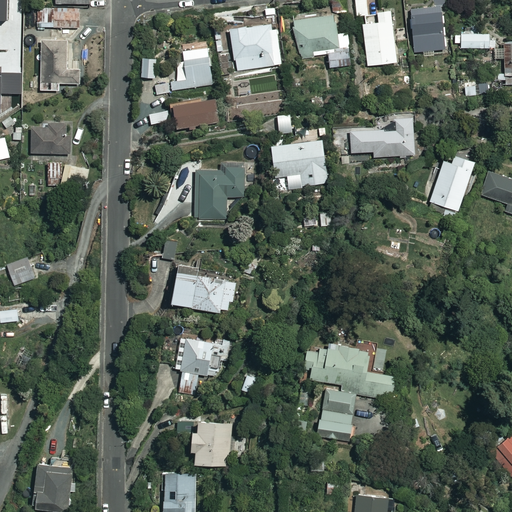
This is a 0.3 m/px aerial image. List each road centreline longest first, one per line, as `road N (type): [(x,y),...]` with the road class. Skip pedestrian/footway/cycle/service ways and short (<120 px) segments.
road 1 (residential): [(124,175),(104,187),(91,211),(0,491)]
road 2 (residential): [(115,511),(124,175)]
road 3 (residential): [(124,175),(126,2)]
